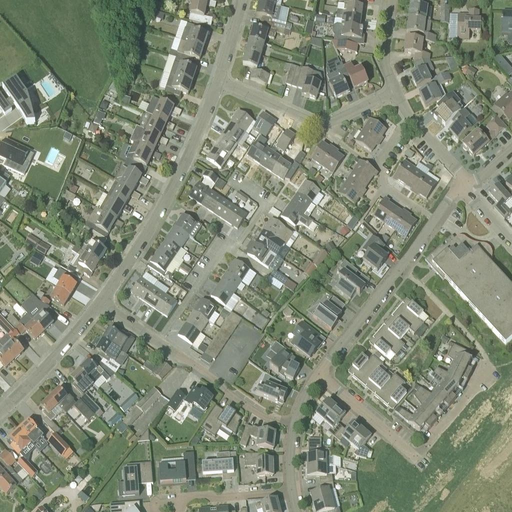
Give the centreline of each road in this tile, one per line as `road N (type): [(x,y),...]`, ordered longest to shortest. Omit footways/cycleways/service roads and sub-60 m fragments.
road 1 (residential): [(101,300),(166,196),(218,82)]
road 2 (residential): [(317,371),(464,184)]
road 3 (residential): [(162,343),(227,238),(238,244),(261,210),(229,181)]
road 4 (residential): [(396,90),(317,123),(218,82)]
road 5 (residential): [(292,424),(260,415),(162,343)]
road 6 (residential): [(0,410),(101,300)]
road 7 (residential): [(416,457),(317,371)]
road 8 (residential): [(290,492),(183,495),(180,511)]
